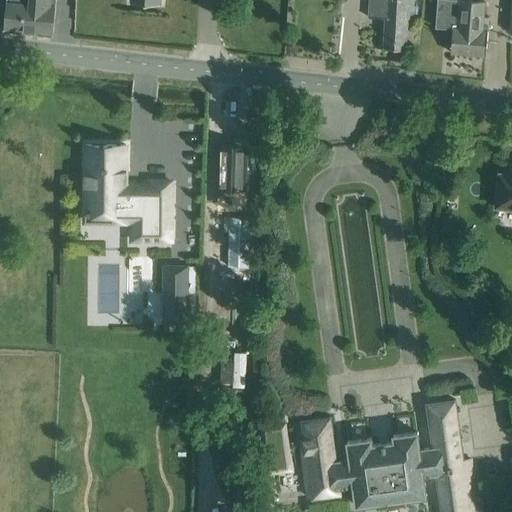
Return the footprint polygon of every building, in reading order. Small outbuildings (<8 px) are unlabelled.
[(6,0),(4,29),(53,33),(55,6),(54,6),(54,0),(6,0)] [(413,0),(369,0),(369,17),(384,18),(383,48),(406,49),(408,18),(412,18),(413,0)] [(476,0),(437,0),(437,8),(436,28),(453,29),(451,53),(486,55),(488,24),(483,24),(485,1),(476,0)] [(126,145),(86,145),(85,221),(131,222),(131,239),(171,240),(171,181),(151,181),(151,185),(125,185),(126,145)] [(220,147),(220,206),(230,206),(230,219),(225,219),(225,235),(229,235),(230,267),(224,267),(224,272),(218,272),(219,332),(245,332),(245,273),(250,273),(250,268),(249,268),(249,205),(246,205),(246,147),(220,147)] [(511,174),(499,173),(497,193),(495,207),(511,209),(511,174)] [(164,263),(163,321),(185,322),(186,263),(164,263)] [(462,445),(455,399),(427,403),(433,447),(420,449),(418,431),(393,435),(395,441),(372,444),(372,438),(347,441),(350,458),(332,461),(329,437),(334,436),(331,416),(302,420),(305,439),(301,439),(301,440),(305,439),(313,496),(309,497),(309,498),(313,497),(313,498),(322,497),(323,499),(332,497),(332,496),(342,494),(341,487),(354,486),(356,506),(378,502),(379,508),(406,505),(405,499),(427,496),(423,476),(436,474),(441,511),(477,511),(471,459),(456,460),(454,447),(462,445)] [(242,412),(231,412),(232,453),(243,452),(242,412)]
